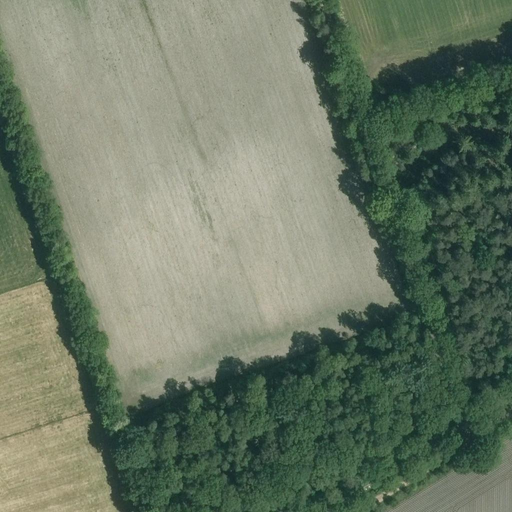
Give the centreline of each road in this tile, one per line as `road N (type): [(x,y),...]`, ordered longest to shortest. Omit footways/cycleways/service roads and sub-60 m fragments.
road 1 (track): [(476,434),(444,366),(321,0)]
road 2 (track): [(355,511),(476,434)]
